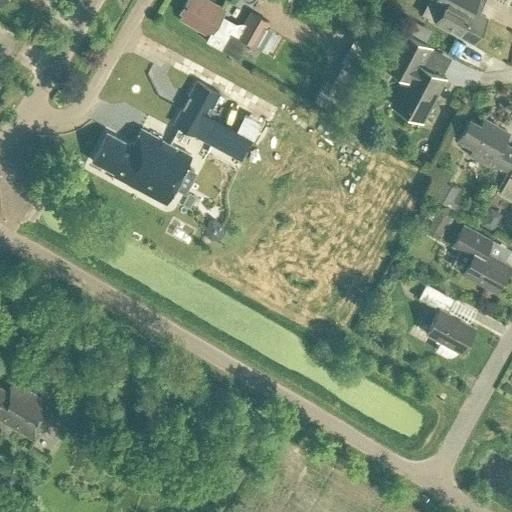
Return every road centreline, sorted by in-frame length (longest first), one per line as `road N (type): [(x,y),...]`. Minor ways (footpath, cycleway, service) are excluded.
road 1 (unclassified): [(434,484),(37,252),(0,240)]
road 2 (unclassified): [(28,107),(59,117),(78,108),(144,0)]
road 3 (residential): [(434,484),(511,335)]
road 4 (unclassified): [(28,107),(90,0)]
